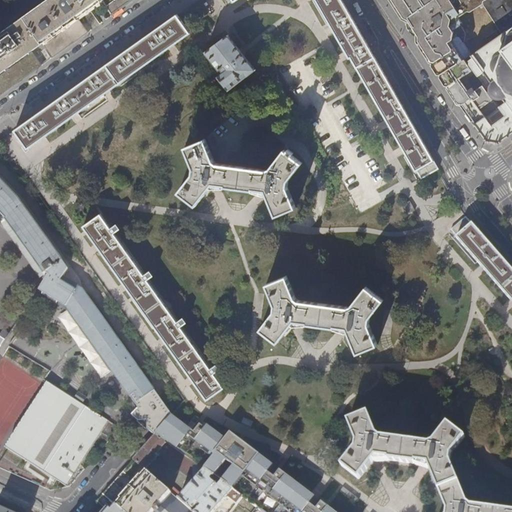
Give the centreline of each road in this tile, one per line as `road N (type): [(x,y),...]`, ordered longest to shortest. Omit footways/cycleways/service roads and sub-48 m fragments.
road 1 (residential): [(364,0),(482,169)]
road 2 (residential): [(0,112),(158,0)]
